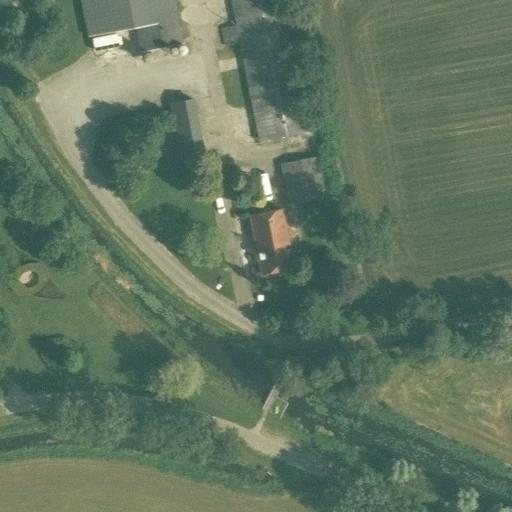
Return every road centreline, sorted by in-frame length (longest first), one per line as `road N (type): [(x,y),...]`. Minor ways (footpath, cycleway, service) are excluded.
road 1 (unclassified): [(511,313),(325,346),(247,329),(154,254),(93,186),(44,105)]
road 2 (unclassified): [(0,412),(113,405),(249,440)]
road 3 (unclassified): [(412,511),(249,440)]
